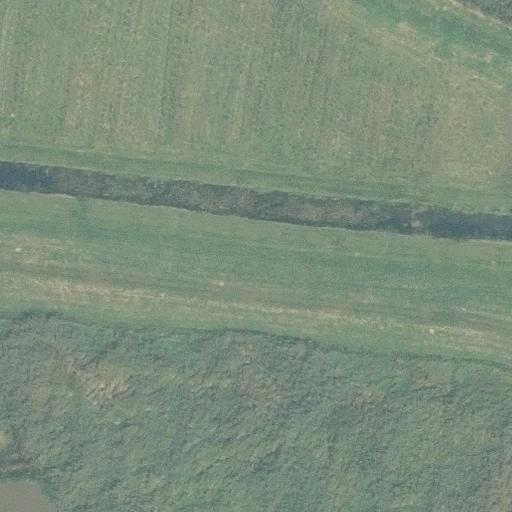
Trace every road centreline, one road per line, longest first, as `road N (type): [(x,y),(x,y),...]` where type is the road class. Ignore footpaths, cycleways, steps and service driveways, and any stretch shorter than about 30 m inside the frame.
road 1 (track): [(511,322),(0,260)]
road 2 (track): [(393,0),(511,53)]
